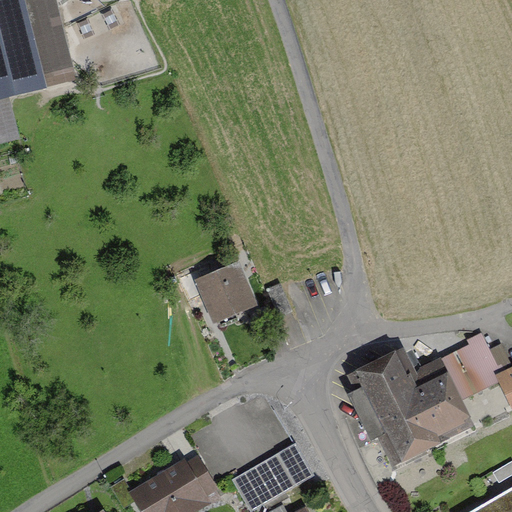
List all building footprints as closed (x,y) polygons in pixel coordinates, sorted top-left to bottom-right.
[(0,0),(0,137),(8,136),(0,105),(0,95),(41,85),(38,72),(67,65),(50,0),(0,0)] [(96,0),(84,0),(66,7),(72,20),(100,10),(96,0)] [(206,293),(216,317),(250,302),(236,268),(213,278),(208,266),(181,278),(190,300),(206,293)] [(281,284),(267,290),(279,317),(292,311),(281,284)] [(407,356),(358,380),(396,456),(463,423),(452,401),(458,399),(454,391),(496,370),(488,353),(482,342),(417,375),(407,356)] [(501,346),(488,353),(496,370),(510,364),(501,346)] [(145,511),(190,511),(206,502),(202,496),(215,488),(199,461),(186,469),(184,465),(135,495),(145,511)] [(273,463),(247,478),(262,504),(288,489),(273,463)] [(511,511),(511,488),(471,511),(511,511)]
